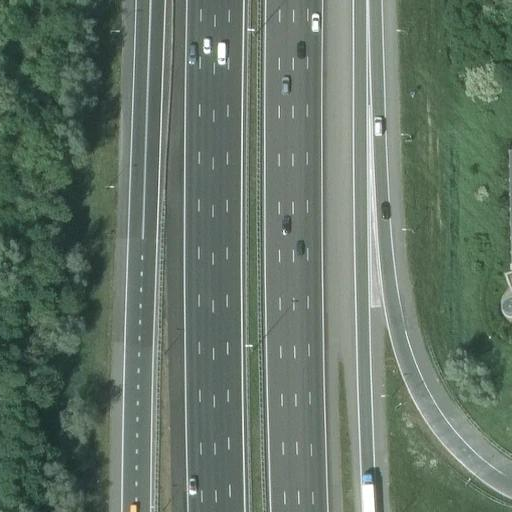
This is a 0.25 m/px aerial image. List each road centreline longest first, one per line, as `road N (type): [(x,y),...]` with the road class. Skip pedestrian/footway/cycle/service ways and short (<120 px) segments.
road 1 (motorway): [(511,492),(463,459),(428,415),(396,336),(384,236),(376,0)]
road 2 (motorway): [(368,511),(358,0)]
road 3 (motorway): [(299,511),(294,0)]
road 4 (motorway): [(214,0),(215,511)]
road 5 (motorway): [(142,0),(132,238),(141,264)]
road 6 (motorway): [(156,0),(149,239),(141,264)]
road 7 (motorway): [(141,264),(135,511)]
